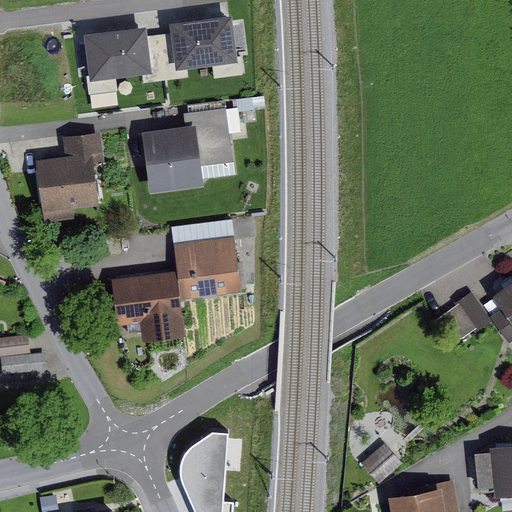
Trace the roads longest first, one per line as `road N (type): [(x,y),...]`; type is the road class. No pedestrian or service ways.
road 1 (residential): [(0,179),(50,305),(127,441)]
road 2 (unclassified): [(325,328),(127,441)]
road 3 (unclassified): [(325,328),(511,225)]
road 4 (residential): [(0,22),(171,0)]
road 5 (unclassified): [(0,477),(127,441)]
